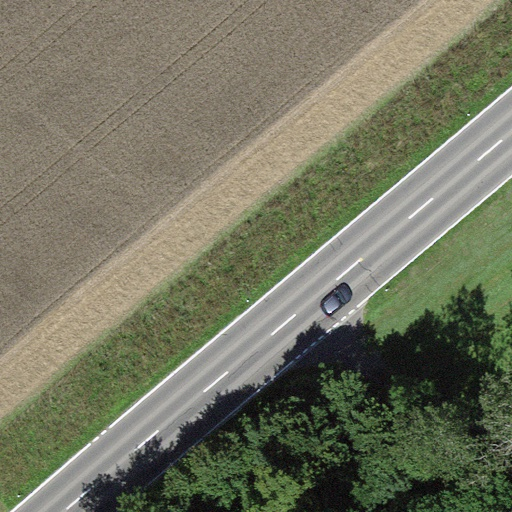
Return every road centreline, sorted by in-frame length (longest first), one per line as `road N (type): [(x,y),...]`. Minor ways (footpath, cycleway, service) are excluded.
road 1 (secondary): [(67,511),(511,134)]
road 2 (track): [(511,438),(391,380),(308,305)]
